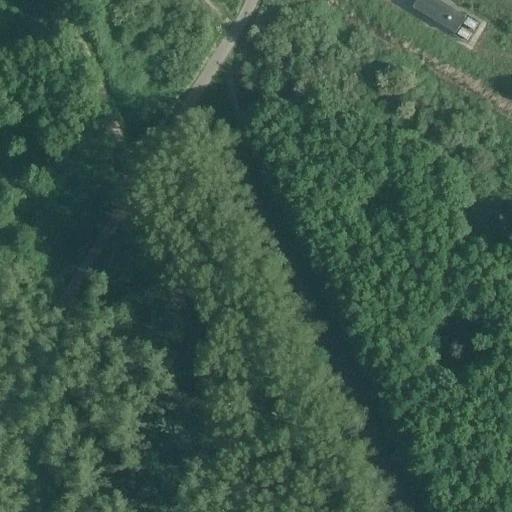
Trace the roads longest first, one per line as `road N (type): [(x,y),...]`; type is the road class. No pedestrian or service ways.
road 1 (unknown): [(207,0),(248,34),(230,85),(237,117),(436,511)]
road 2 (track): [(405,0),(407,10),(470,48),(511,53)]
